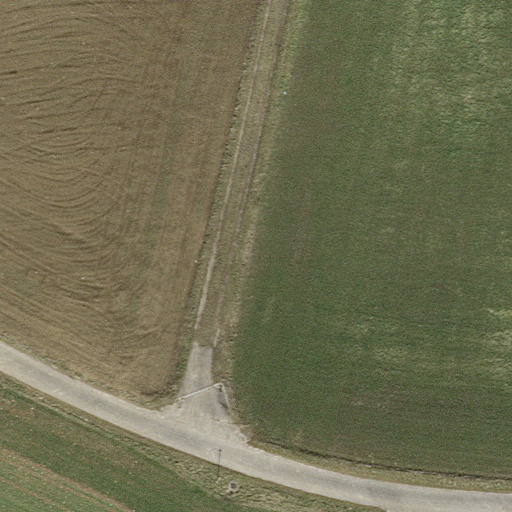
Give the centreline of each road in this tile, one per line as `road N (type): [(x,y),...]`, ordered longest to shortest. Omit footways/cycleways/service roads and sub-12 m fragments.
road 1 (track): [(482,511),(195,445),(0,351)]
road 2 (track): [(282,0),(195,445)]
